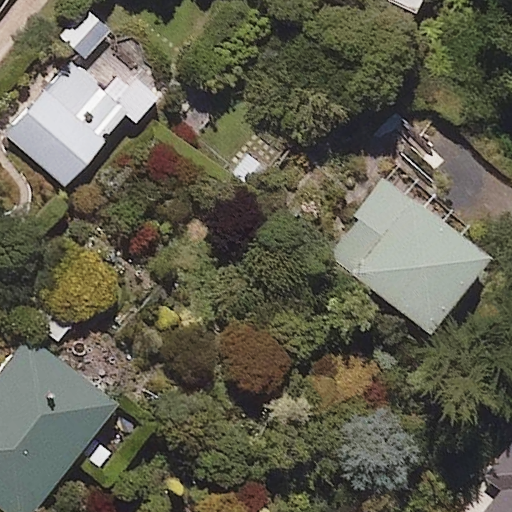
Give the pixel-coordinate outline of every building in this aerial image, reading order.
[(106,24),(83,1),(56,28),(80,51),(106,24)] [(2,129),(59,178),(118,109),(128,118),(154,87),(131,68),(111,91),(67,53),(2,129)] [(478,237),(382,168),(351,211),(357,215),(330,253),(419,317),(478,237)] [(76,305),(32,271),(9,301),(54,334),(76,305)] [(18,511),(108,390),(23,327),(0,358),(0,499),(16,511),(18,511)] [(511,511),(511,443),(465,505),(473,511),(511,511)]
